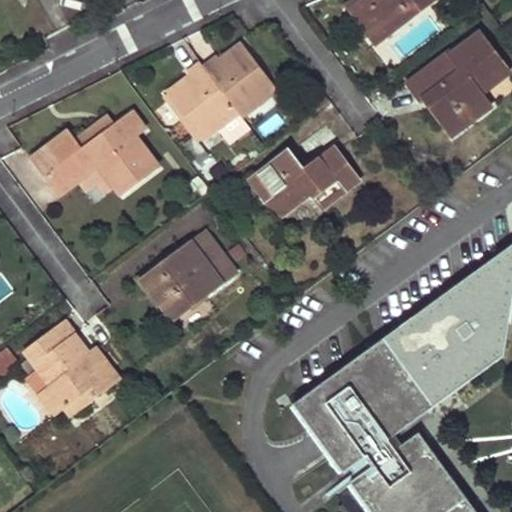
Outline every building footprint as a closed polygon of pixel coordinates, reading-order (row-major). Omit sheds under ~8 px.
[(355,0),(353,2),(382,40),(434,0),(355,0)] [(353,2),(348,5),(377,44),(382,40),(353,2)] [(408,84),(421,102),(424,99),(445,126),(460,115),(467,125),(492,107),(482,94),(510,73),(481,34),(447,58),(445,56),(408,84)] [(204,68),(242,118),(278,91),(243,44),(220,61),(217,57),(204,68)] [(251,130),(242,118),(204,68),(201,64),(187,74),(190,78),(168,94),(203,141),(218,130),(230,146),(251,130)] [(70,132),(32,160),(59,195),(78,181),(100,165),(116,187),(123,196),(159,168),(136,138),(146,130),(132,112),(116,124),(83,149),(77,140),(70,132)] [(445,126),(452,136),(467,125),(460,115),(445,126)] [(116,124),(110,116),(77,140),(83,149),(116,124)] [(197,142),(188,149),(199,164),(209,157),(197,142)] [(256,177),(284,215),(312,193),(323,208),(359,180),(335,148),(306,170),(291,150),(256,177)] [(209,172),(216,183),(229,174),(222,163),(209,172)] [(100,165),(78,181),(85,192),(97,183),(106,195),(116,187),(100,165)] [(207,233),(144,281),(174,321),(237,273),(207,233)] [(506,353),(511,315),(511,244),(296,401),(345,469),(370,451),(376,461),(352,478),(375,511),(480,511),(421,429),(399,445),(392,435),(506,353)] [(25,351),(40,370),(51,386),(41,394),(57,416),(63,411),(78,401),(84,408),(121,380),(98,350),(90,356),(64,321),(25,351)] [(6,350),(0,352),(0,373),(14,365),(6,350)] [(40,370),(29,379),(41,394),(51,386),(40,370)] [(63,411),(69,419),(84,408),(78,401),(63,411)]
